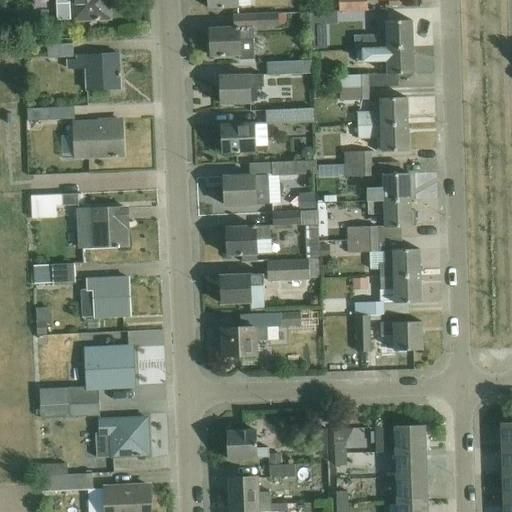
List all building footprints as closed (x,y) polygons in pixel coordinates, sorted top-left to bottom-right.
[(55,0),(56,21),(74,20),(91,20),(110,19),(108,0),(55,0)] [(208,0),(209,9),(239,8),(239,7),(238,0),(208,0)] [(339,0),(340,13),(369,12),(368,0),(339,0)] [(325,14),(311,14),(312,51),(327,51),(325,14)] [(237,28),(210,29),(211,56),(241,55),(241,60),(255,60),(254,39),(254,29),(280,28),(279,15),(257,16),(243,17),(237,17),(237,28)] [(364,50),(413,48),(412,21),(386,22),(387,36),(363,37),(364,50)] [(48,60),(73,58),(73,45),(48,46),(48,60)] [(413,48),(364,50),(364,51),(358,51),(359,63),(388,63),(388,76),(339,77),(340,89),(369,88),(399,87),(398,75),(414,75),(413,48)] [(73,58),(67,59),(68,68),(86,68),(87,91),(121,90),(119,55),(86,56),(73,57),(73,58)] [(313,75),(313,62),(267,63),(268,76),(313,75)] [(250,88),(264,88),(263,75),(220,77),(221,105),(251,104),(250,88)] [(369,88),(340,89),(340,102),(369,101),(369,88)] [(358,127),(407,125),(407,98),(381,99),(381,114),(369,114),(358,114),(358,127)] [(75,120),(74,108),(27,110),(28,122),(75,120)] [(291,110),(266,111),(266,123),(266,124),(291,123),(315,122),(315,110),(291,110)] [(123,122),(74,124),(75,138),(76,158),(88,158),(124,157),(123,122)] [(254,123),(222,125),(224,154),(267,152),(267,138),(266,124),(266,123),(254,123)] [(408,152),(407,125),(358,127),(359,140),(376,139),(377,153),(408,152)] [(345,128),(345,137),(358,137),(358,127),(345,128)] [(345,165),(372,165),(371,151),(345,152),(345,165)] [(317,174),(316,161),(271,163),(272,176),(317,174)] [(372,165),(345,165),(346,179),(384,178),(384,189),(368,189),(369,203),(411,202),(410,174),(393,175),(393,164),(372,165)] [(226,206),(269,205),(268,174),(225,176),(226,206)] [(316,208),(315,194),(299,195),(299,209),(316,208)] [(79,206),(78,195),(31,197),(32,219),(58,217),(58,207),(79,206)] [(411,202),(369,203),(369,215),(385,215),(385,227),(349,228),(349,241),(379,240),(402,239),(402,228),(412,227),(416,227),(415,212),(411,212),(411,202)] [(80,249),(92,249),(128,247),(126,209),(78,212),(79,226),(80,249)] [(307,261),(320,261),(318,224),(318,212),(310,212),(302,213),(302,212),(274,214),(274,227),(306,225),(307,261)] [(271,254),(271,237),(270,225),(227,227),(228,256),(271,254)] [(344,229),(319,230),(320,242),(344,241),(344,229)] [(379,251),(379,240),(349,241),(349,254),(369,253),(369,271),(380,271),(381,278),(421,277),(420,250),(379,251)] [(329,244),(320,245),(320,258),(329,257),(329,244)] [(320,261),(307,261),(268,263),(268,277),(268,281),(310,279),(310,278),(321,278),(320,261)] [(53,284),(75,283),(74,265),(52,266),(53,283),(53,284)] [(52,266),(34,267),(35,284),(53,283),(52,266)] [(264,274),(221,276),(222,304),(250,303),(251,312),(266,311),(264,274)] [(421,277),(381,278),(381,303),(381,305),(408,304),(422,304),(421,277)] [(87,280),(88,292),(81,292),(82,318),(131,316),(129,278),(87,280)] [(353,279),(353,290),(367,289),(367,279),(353,279)] [(311,297),(309,302),(313,306),(318,306),(320,300),(317,296),(311,297)] [(360,304),(357,304),(357,317),(360,317),(371,317),(381,316),(381,305),(381,303),(360,304)] [(240,316),(241,329),(223,329),(224,357),(256,356),(256,341),(268,341),(267,329),(300,328),(299,315),(278,315),(240,316)] [(371,317),(360,317),(357,317),(359,352),(372,352),(371,317)] [(423,323),(395,324),(380,324),(381,337),(395,337),(396,351),(424,351),(423,323)] [(46,324),(37,324),(38,336),(46,336),(46,324)] [(47,337),(37,337),(37,347),(47,346),(47,337)] [(68,389),(39,390),(40,407),(69,406),(86,405),(100,404),(99,388),(134,387),(133,369),(129,370),(128,348),(87,350),(87,366),(88,388),(86,388),(78,388),(68,389)] [(86,405),(69,406),(40,407),(41,420),(71,419),(100,418),(100,404),(86,405)] [(100,421),(101,433),(95,434),(96,458),(114,457),(150,456),(148,419),(100,421)] [(503,450),(511,449),(511,424),(502,425),(503,450)] [(396,427),(376,428),(376,454),(397,453),(427,452),(426,427),(396,427)] [(328,455),(327,430),(315,430),(315,455),(328,455)] [(255,432),(227,433),(228,460),(269,459),(269,454),(268,448),(256,449),(255,432)] [(335,454),(347,453),(346,441),(335,442),(335,454)] [(511,449),(503,450),(504,475),(511,474),(511,449)] [(427,452),(397,453),(398,478),(428,477),(427,452)] [(347,465),(347,453),(335,454),(335,466),(347,465)] [(281,454),(269,454),(269,459),(269,467),(282,466),(281,454)] [(43,477),(69,476),(68,464),(43,465),(43,477)] [(295,466),(282,466),(269,467),(269,479),(295,477),(295,468),(295,466)] [(92,475),(69,476),(43,477),(44,493),(89,491),(89,511),(151,511),(151,487),(106,489),(93,489),(92,475)] [(231,505),(270,503),(270,495),(258,495),(257,477),(230,478),(231,505)] [(428,502),(428,477),(398,478),(398,503),(428,502)] [(336,504),(348,503),(348,491),(336,491),(336,504)] [(287,502),(270,503),(231,505),(230,511),(280,511),(287,511),(287,502)] [(376,502),(357,503),(357,511),(373,511),(376,511),(376,502)] [(428,511),(428,502),(398,503),(398,511),(428,511)] [(347,511),(348,503),(336,504),(336,511),(347,511)]
